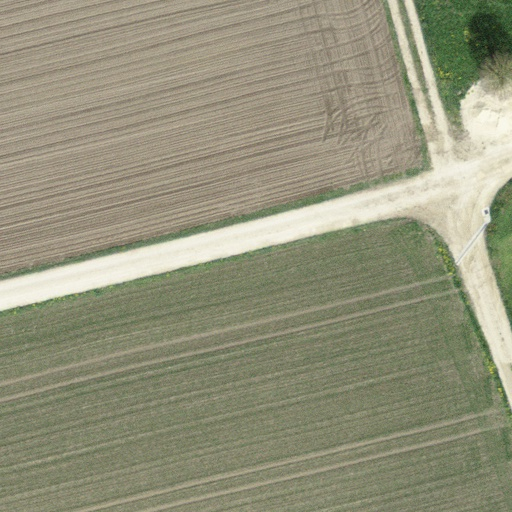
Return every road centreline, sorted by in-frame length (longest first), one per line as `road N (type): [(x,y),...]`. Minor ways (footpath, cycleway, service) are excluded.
road 1 (track): [(0,293),(450,184),(511,158)]
road 2 (track): [(511,361),(450,184),(402,0)]
